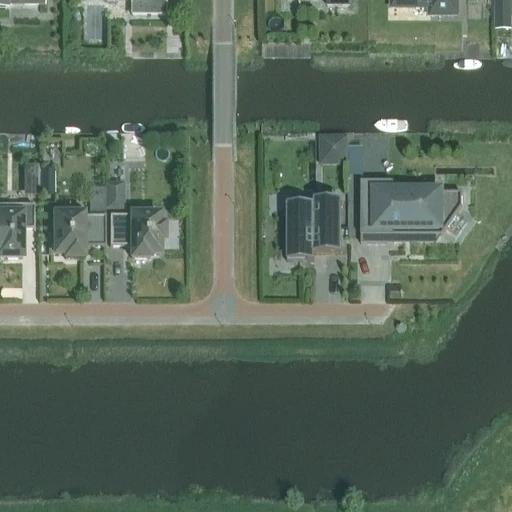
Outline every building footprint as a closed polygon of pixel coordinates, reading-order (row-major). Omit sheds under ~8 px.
[(0,0),(0,12),(5,12),(5,6),(42,6),(42,0),(0,0)] [(82,0),(82,1),(131,1),(131,17),(165,17),(164,0),(82,0)] [(349,0),(327,0),(327,8),(349,8),(349,0)] [(456,0),(392,0),(392,9),(430,9),(430,17),(456,17),(456,0)] [(493,0),(494,32),(511,31),(510,0),(493,0)] [(344,143),(328,143),(328,163),(345,163),(344,143)] [(54,170),(39,171),(40,196),(55,195),(54,170)] [(38,191),(37,182),(23,182),(24,191),(38,191)] [(442,238),(462,210),(462,195),(393,195),(393,184),(361,184),(361,246),(393,246),(393,238),(442,238)] [(105,187),(105,211),(123,211),(122,187),(105,187)] [(287,207),(287,264),(314,264),(314,256),(341,256),(341,202),(314,202),(314,207),(287,207)] [(33,208),(0,208),(0,260),(21,261),(22,232),(33,232),(33,208)] [(83,219),(83,217),(54,217),(54,229),(49,229),(49,245),(54,245),(54,257),(65,257),(65,261),(83,261),(83,249),(105,249),(105,219),(83,219)] [(149,261),(149,257),(159,257),(159,243),(164,243),(164,228),(159,228),(159,217),(131,217),(131,219),(109,219),(109,249),(131,249),(131,261),(149,261)]
